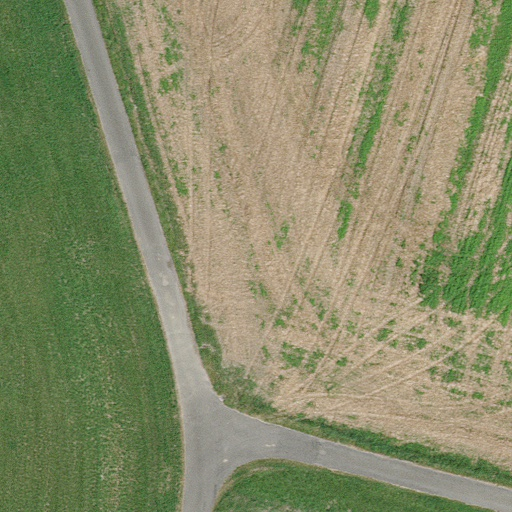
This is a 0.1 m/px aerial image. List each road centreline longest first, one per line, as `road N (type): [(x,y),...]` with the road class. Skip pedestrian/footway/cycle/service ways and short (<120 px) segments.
road 1 (track): [(71,0),(198,440),(189,511)]
road 2 (track): [(511,496),(318,448),(198,440)]
